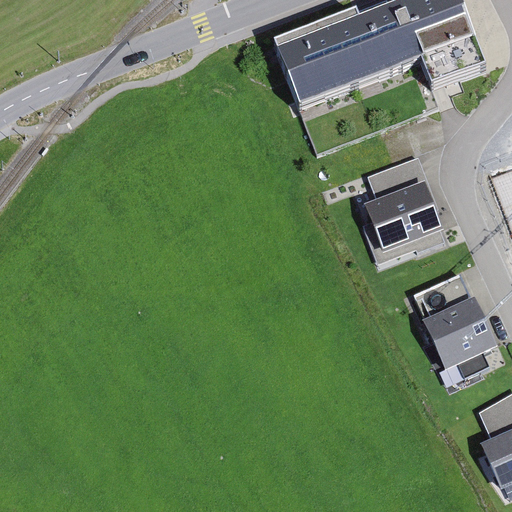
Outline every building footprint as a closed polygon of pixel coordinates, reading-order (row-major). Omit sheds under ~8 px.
[(387,7),(276,52),(318,159),(452,106),(447,93),(486,78),(455,0),(435,0),(391,18),(387,7)] [(511,169),(488,178),(511,241),(511,169)] [(440,237),(424,194),(369,215),(385,258),(440,237)] [(493,354),(474,311),(429,331),(448,374),(493,354)] [(511,489),(511,440),(485,453),(503,493),(511,489)]
